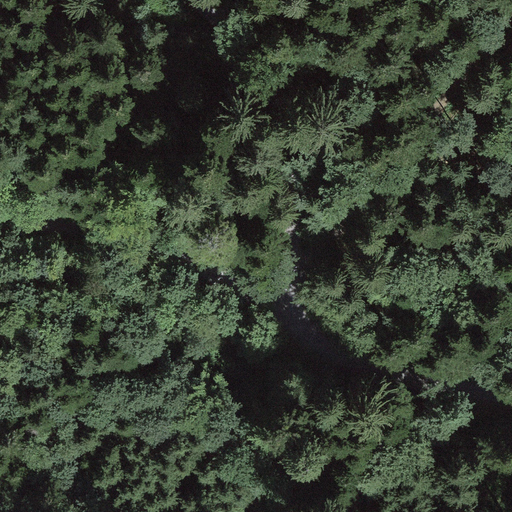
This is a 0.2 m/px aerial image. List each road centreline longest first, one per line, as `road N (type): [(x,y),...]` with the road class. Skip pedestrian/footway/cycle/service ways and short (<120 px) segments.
road 1 (track): [(203,0),(248,51),(281,108),(305,329),(342,352),(511,412)]
road 2 (track): [(446,0),(384,137),(300,233)]
road 3 (track): [(137,239),(305,329)]
road 4 (track): [(137,239),(0,218)]
